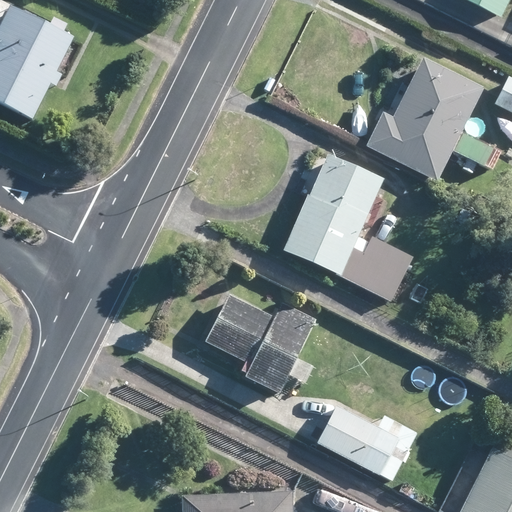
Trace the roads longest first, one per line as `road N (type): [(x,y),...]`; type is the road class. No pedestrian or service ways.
road 1 (residential): [(105,270),(241,0)]
road 2 (residential): [(0,478),(105,270)]
